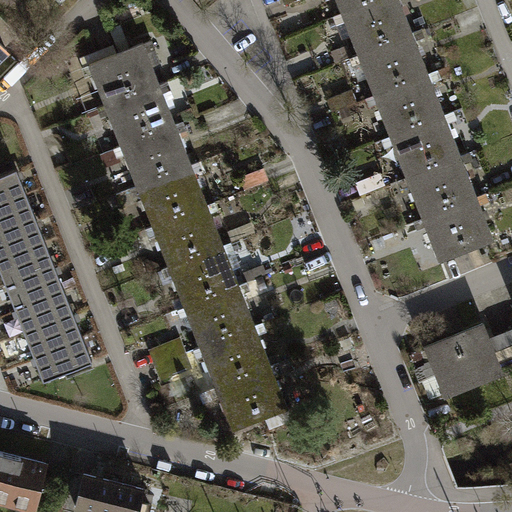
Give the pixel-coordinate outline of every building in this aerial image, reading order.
[(338,0),(343,13),(370,2),(369,0),(338,0)] [(400,0),(375,0),(370,2),(386,43),(413,33),(400,0)] [(343,13),(359,54),(386,43),(370,2),(343,13)] [(413,33),(386,43),(402,84),(429,73),(413,33)] [(123,52),(139,93),(167,83),(151,41),(123,52)] [(359,54),(376,94),(402,84),(386,43),(359,54)] [(94,63),(110,104),(139,93),(123,52),(94,63)] [(429,73),(402,84),(419,125),(446,115),(429,73)] [(167,83),(139,93),(155,135),(183,124),(167,83)] [(376,94),(392,136),(419,125),(402,84),(376,94)] [(334,109),(359,99),(354,87),(329,96),(334,109)] [(110,104),(126,146),(155,135),(139,93),(110,104)] [(446,115),(419,125),(435,166),(462,155),(446,115)] [(183,124),(155,135),(171,177),(199,166),(183,124)] [(392,136),(408,176),(435,166),(419,125),(392,136)] [(126,146),(142,188),(171,177),(155,135),(126,146)] [(462,155),(435,166),(451,207),(478,196),(462,155)] [(199,166),(171,177),(187,218),(215,208),(199,166)] [(408,176),(424,217),(451,207),(435,166),(408,176)] [(17,168),(0,174),(0,202),(27,192),(17,168)] [(384,172),(355,183),(360,196),(389,185),(384,172)] [(142,188),(158,229),(187,218),(171,177),(142,188)] [(27,192),(0,202),(0,229),(36,216),(27,192)] [(478,196),(451,207),(467,249),(494,238),(478,196)] [(424,217),(440,259),(467,249),(451,207),(424,217)] [(215,208),(187,218),(203,260),(231,249),(215,208)] [(36,216),(0,229),(0,259),(46,241),(36,216)] [(158,229),(174,271),(203,260),(187,218),(158,229)] [(236,231),(239,240),(257,234),(253,225),(236,231)] [(46,241),(0,259),(0,265),(7,284),(56,265),(46,241)] [(231,249),(203,260),(219,301),(247,291),(231,249)] [(174,271),(190,312),(219,301),(203,260),(174,271)] [(253,284),(271,276),(266,264),(248,271),(253,284)] [(56,265),(7,284),(17,308),(65,289),(56,265)] [(65,289),(17,308),(26,332),(75,313),(65,289)] [(247,291),(219,301),(235,343),(263,332),(247,291)] [(190,312),(206,354),(235,343),(219,301),(190,312)] [(75,313),(26,332),(36,356),(84,337),(75,313)] [(489,338),(483,324),(456,334),(474,380),(511,365),(511,341),(508,331),(489,338)] [(263,332),(235,343),(251,385),(279,374),(263,332)] [(447,391),(474,380),(456,334),(428,345),(434,361),(447,391)] [(84,337),(36,356),(45,380),(93,361),(84,337)] [(183,340),(153,352),(160,367),(190,355),(183,340)] [(206,354),(222,396),(251,385),(235,343),(206,354)] [(196,371),(190,355),(160,367),(166,383),(196,371)] [(447,391),(434,361),(417,367),(430,399),(447,391)] [(279,374),(251,385),(267,426),(295,416),(279,374)] [(222,396),(238,437),(267,426),(251,385),(222,396)] [(46,463),(2,452),(0,459),(0,496),(35,506),(46,463)] [(84,474),(71,471),(61,506),(76,510),(77,505),(76,504),(84,474)] [(84,474),(76,504),(77,505),(105,511),(148,511),(151,503),(141,501),(144,488),(84,473),(84,474)]
